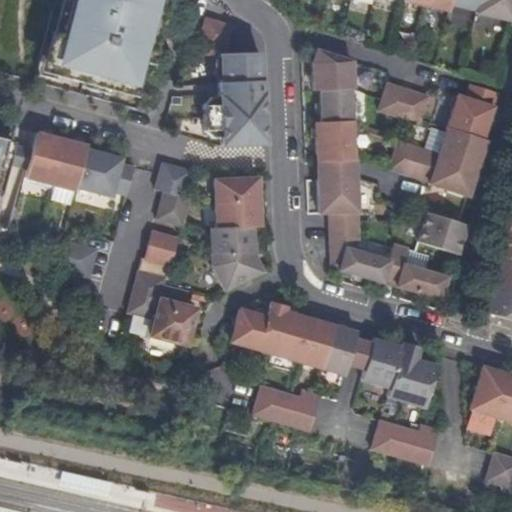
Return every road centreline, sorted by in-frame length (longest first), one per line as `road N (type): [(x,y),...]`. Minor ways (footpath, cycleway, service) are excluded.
road 1 (residential): [(286,156),(289,257),(306,289),(511,354)]
road 2 (residential): [(0,99),(220,158),(286,156)]
road 3 (unknown): [(148,139),(111,335)]
road 4 (residential): [(241,0),(269,19),(279,41),(286,156)]
